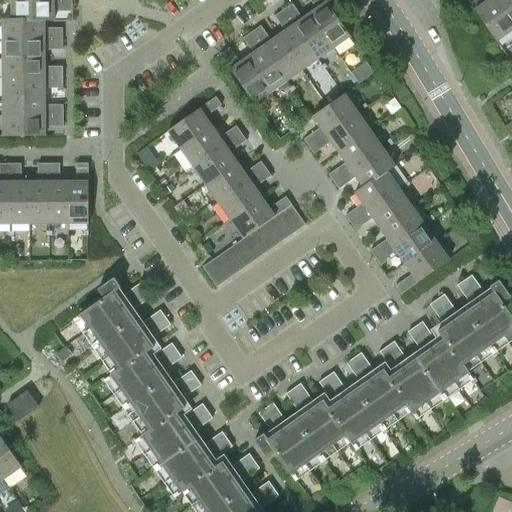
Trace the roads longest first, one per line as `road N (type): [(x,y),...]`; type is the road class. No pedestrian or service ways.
road 1 (residential): [(208,308),(327,227),(372,292),(244,372),(209,324)]
road 2 (residential): [(208,308),(116,179),(114,79),(225,0)]
road 3 (tertiary): [(511,215),(377,0)]
road 4 (residential): [(371,511),(491,441)]
